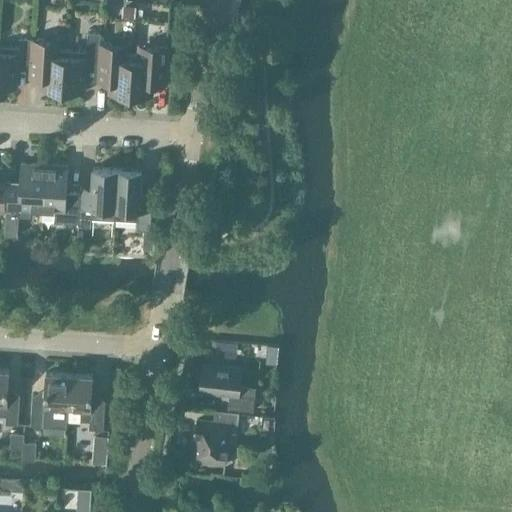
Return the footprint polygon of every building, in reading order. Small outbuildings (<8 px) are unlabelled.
[(125,6),(124,17),(135,18),(136,7),(125,6)] [(136,7),(136,18),(144,18),(145,8),(136,7)] [(100,42),(100,33),(88,32),(87,51),(65,50),(62,98),(72,98),(76,95),(76,92),(85,92),(86,67),(98,68),(100,42)] [(30,63),(32,38),(20,37),(19,47),(0,45),(0,87),(17,88),(18,63),(30,63)] [(32,38),(30,63),(42,64),(40,90),(46,90),(45,94),(49,97),(62,98),(65,50),(57,49),(58,40),(32,38)] [(112,43),(100,42),(98,68),(110,68),(108,94),(130,95),(133,54),(111,52),(112,43)] [(156,46),(155,55),(133,54),(130,95),(153,96),(154,71),(166,72),(167,46),(156,46)] [(42,209),(45,164),(22,163),(20,189),(8,188),(7,215),(30,217),(31,208),(42,209)] [(78,223),(80,194),(80,193),(66,192),(68,165),(45,164),(42,209),(55,210),(54,222),(78,223)] [(114,220),(118,168),(94,167),(92,195),(80,194),(78,225),(91,226),(91,218),(114,220)] [(142,170),(118,168),(115,220),(138,221),(137,229),(150,230),(152,198),(140,197),(142,170)] [(212,340),(210,363),(224,365),(225,356),(235,356),(236,343),(212,340)] [(253,410),(256,387),(240,385),(242,367),(224,365),(210,363),(203,363),(200,390),(230,394),(228,407),(253,410)] [(0,415),(6,416),(6,424),(18,424),(20,395),(8,395),(9,369),(0,368),(0,415)] [(66,427),(67,409),(70,373),(46,372),(45,397),(33,396),(31,425),(66,427)] [(70,373),(67,409),(81,410),(80,420),(90,421),(89,429),(103,430),(105,401),(91,400),(93,375),(70,373)] [(238,425),(239,413),(214,410),(213,422),(197,420),(192,458),(225,462),(230,424),(238,425)] [(23,448),(23,442),(24,434),(11,433),(10,448),(23,448)] [(23,442),(23,448),(22,459),(35,460),(36,442),(23,442)] [(269,471),(263,479),(270,484),(276,476),(269,471)]
